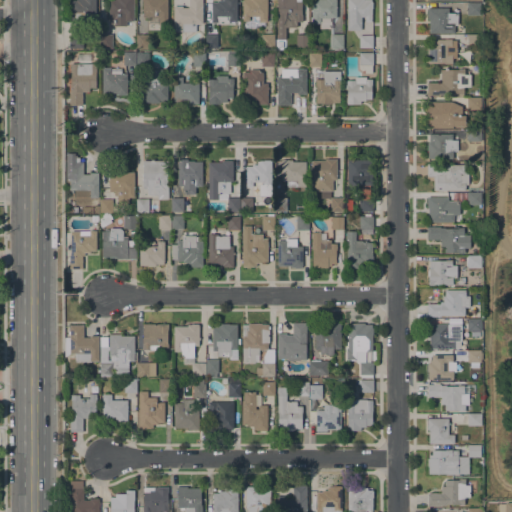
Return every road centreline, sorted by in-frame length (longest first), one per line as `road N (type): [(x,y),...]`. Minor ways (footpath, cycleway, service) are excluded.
road 1 (primary): [(32,511),(31,0)]
road 2 (residential): [(396,511),(397,0)]
road 3 (residential): [(397,132),(102,131)]
road 4 (residential): [(397,294),(103,294)]
road 5 (residential): [(397,458),(104,457)]
road 6 (track): [(504,480),(494,453),(491,269),(508,248)]
road 7 (track): [(511,250),(499,217),(511,130)]
